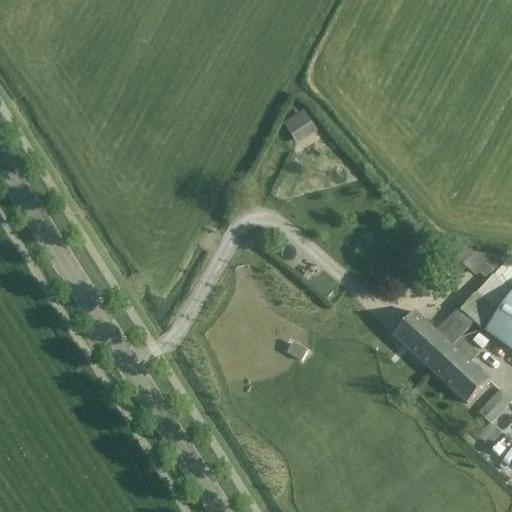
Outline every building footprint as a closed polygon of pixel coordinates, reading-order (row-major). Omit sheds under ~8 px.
[(318,134),(304,112),(285,124),(299,146),(318,134)] [(478,274),(487,282),(506,263),(508,260),(494,257),(478,274)] [(502,308),(484,333),(511,352),(511,293),(504,306),(502,308)] [(461,311),(460,311),(473,323),(474,324),(482,331),(485,328),(496,315),(476,297),(462,312),(461,311)] [(406,322),(392,337),(431,372),(453,348),(438,334),(414,313),(406,322)] [(453,348),(431,372),(467,405),(480,391),(488,382),(469,365),(477,356),(460,340),(453,348)] [(490,425),(511,403),(499,392),(477,415),(488,426),(489,426),(490,425)] [(488,426),(478,438),(489,448),(501,435),(490,425),(489,426),(488,426)]
